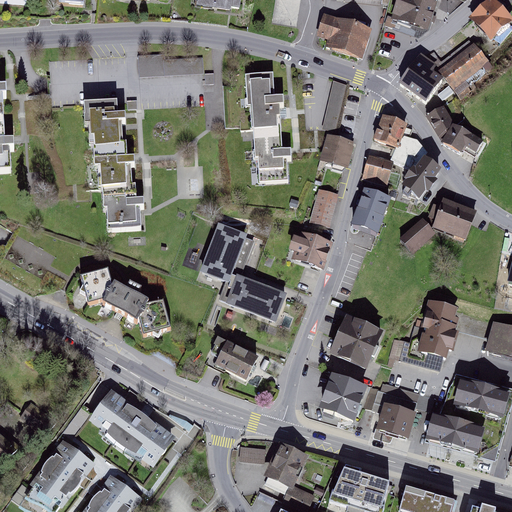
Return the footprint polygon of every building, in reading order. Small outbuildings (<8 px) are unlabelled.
[(39,0),(0,0),(0,6),(39,9),(39,0)] [(123,0),(123,6),(165,12),(166,3),(172,4),(172,0),(123,0)] [(248,0),(204,0),(203,14),(245,20),(248,0)] [(437,0),(399,0),(393,20),(427,31),(437,0)] [(511,31),(511,22),(495,5),(475,24),(496,46),(511,31)] [(368,34),(326,21),(320,42),(331,46),(329,53),(359,62),(368,34)] [(491,66),(477,50),(443,79),(457,95),(491,66)] [(142,62),(143,82),(207,78),(206,58),(142,62)] [(443,82),(419,64),(403,86),(427,104),(443,82)] [(2,96),(0,70),(0,69),(0,180),(15,180),(13,159),(19,158),(19,150),(11,150),(9,107),(14,106),(13,96),(2,96)] [(323,125),(335,128),(347,80),(335,77),(323,125)] [(279,106),(277,79),(247,81),(250,136),(256,136),(260,191),(291,189),(290,168),(296,168),(296,159),(288,160),(285,116),(290,116),(290,105),(279,106)] [(461,131),(445,105),(425,117),(441,143),(461,131)] [(123,124),(122,111),(92,112),(95,167),(101,167),(106,237),(142,235),(141,216),(150,215),(150,207),(139,208),(137,175),(141,174),(140,165),(132,166),(129,133),(135,133),(134,123),(123,124)] [(413,129),(383,120),(376,142),(396,148),(392,163),(415,174),(424,158),(415,147),(408,143),(413,129)] [(487,145),(463,133),(453,154),(477,165),(487,145)] [(349,147),(329,143),(323,167),(344,171),(349,147)] [(393,167),(368,160),(362,181),(388,188),(393,167)] [(440,176),(424,163),(403,191),(419,203),(440,176)] [(389,204),(368,195),(357,222),(379,231),(389,204)] [(343,202),(321,197),(313,227),(335,232),(343,202)] [(476,212),(445,200),(434,228),(465,240),(476,212)] [(425,218),(400,241),(413,255),(438,232),(425,218)] [(230,287),(250,239),(223,227),(202,276),(230,287)] [(330,250),(301,239),(292,264),(322,274),(330,250)] [(151,314),(153,310),(117,291),(112,277),(87,285),(88,292),(83,299),(91,302),(93,311),(109,306),(106,312),(142,331),(145,326),(149,343),(157,340),(164,344),(166,338),(175,336),(167,309),(151,314)] [(290,300),(241,282),(231,310),(280,328),(290,300)] [(454,314),(431,308),(425,330),(415,327),(410,344),(395,340),(390,358),(438,371),(454,314)] [(385,339),(351,325),(334,365),(368,379),(380,351),(385,339)] [(511,331),(496,327),(489,354),(511,360),(511,331)] [(265,364),(216,346),(205,373),(254,392),(265,364)] [(511,397),(511,392),(458,378),(443,415),(442,421),(500,436),(503,424),(504,424),(511,397)] [(364,391),(334,381),(324,412),(353,422),(364,391)] [(400,387),(398,393),(417,399),(419,392),(400,387)] [(365,411),(382,416),(377,432),(407,441),(418,405),(372,391),(365,411)] [(177,440),(118,395),(96,424),(156,468),(177,440)] [(37,433),(47,415),(31,406),(21,424),(37,433)] [(442,421),(436,419),(430,442),(433,442),(432,445),(452,451),(453,448),(463,450),(477,454),(476,455),(494,459),(500,436),(442,421)] [(0,463),(4,467),(22,447),(0,426),(0,463)] [(68,511),(71,508),(102,467),(70,443),(23,505),(32,511),(68,511)] [(303,459),(284,450),(266,486),(285,495),(303,459)] [(269,455),(245,454),(244,466),(268,467),(269,455)] [(382,511),(393,485),(344,469),(329,503),(356,511),(382,511)] [(136,511),(146,499),(114,476),(87,511),(136,511)] [(284,504),(300,511),(307,511),(314,499),(292,488),(284,504)] [(452,511),(455,506),(408,491),(400,511),(452,511)]
